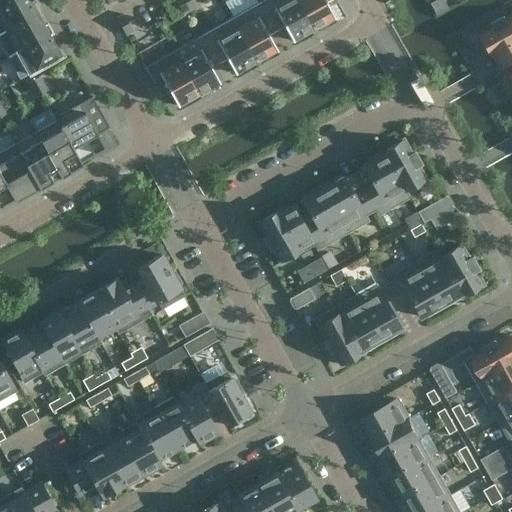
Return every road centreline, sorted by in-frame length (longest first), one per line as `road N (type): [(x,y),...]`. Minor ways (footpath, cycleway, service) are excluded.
road 1 (residential): [(374,19),(152,144)]
road 2 (residential): [(198,222),(420,99)]
road 3 (residential): [(511,294),(307,411)]
road 4 (residential): [(0,327),(198,222)]
road 5 (residential): [(307,411),(198,222)]
road 6 (residential): [(126,511),(307,411)]
road 7 (residential): [(420,99),(511,258)]
road 8 (residential): [(0,230),(152,144)]
road 9 (residential): [(70,0),(152,144)]
